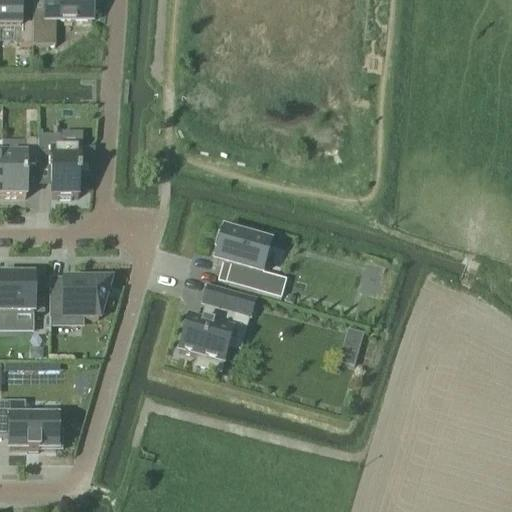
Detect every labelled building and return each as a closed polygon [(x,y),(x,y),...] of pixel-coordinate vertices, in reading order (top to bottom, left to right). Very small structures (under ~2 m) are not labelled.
[(19,0),(0,0),(0,30),(18,31),(18,48),(32,48),(32,22),(19,22),(19,0)] [(32,17),(32,22),(32,48),(55,48),(55,23),(92,23),(92,15),(96,15),(96,0),(44,0),(44,17),(32,17)] [(60,151),(60,138),(38,138),(38,141),(38,166),(50,166),(50,200),(56,200),(71,202),(77,200),(77,181),(79,181),(79,151),(60,151)] [(24,158),(1,158),(1,200),(25,200),(25,166),(38,166),(38,141),(24,141),(24,158)] [(222,233),(221,236),(218,235),(215,248),(218,249),(214,264),(229,269),(225,286),(280,302),(285,282),(260,276),(268,246),(222,233)] [(0,332),(15,332),(15,317),(33,317),(33,296),(37,296),(37,275),(17,275),(17,279),(0,279),(0,332)] [(50,285),(50,281),(48,281),(48,337),(50,337),(50,313),(62,313),(62,322),(97,322),(109,285),(74,285),(50,285)] [(198,360),(195,368),(219,375),(221,367),(222,367),(232,332),(230,332),(234,317),(249,321),(254,303),(207,290),(202,307),(205,308),(201,324),(188,320),(186,326),(188,327),(186,335),(183,335),(178,354),(198,360)] [(339,365),(356,368),(361,334),(344,331),(339,365)] [(26,452),(38,453),(38,451),(61,451),(61,431),(56,431),(56,419),(24,419),(24,403),(0,402),(0,437),(8,438),(8,451),(26,451),(26,452)] [(154,500),(157,487),(146,484),(142,497),(154,500)]
